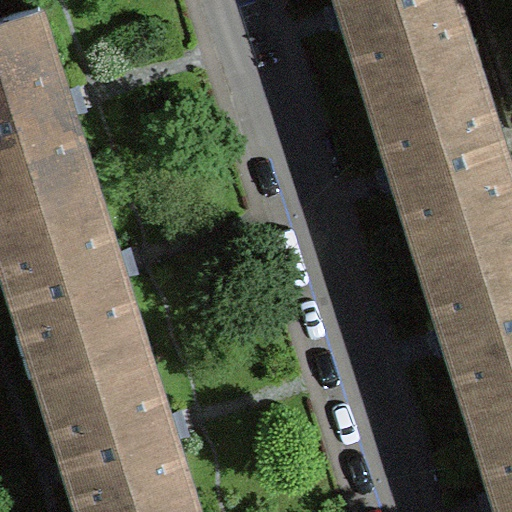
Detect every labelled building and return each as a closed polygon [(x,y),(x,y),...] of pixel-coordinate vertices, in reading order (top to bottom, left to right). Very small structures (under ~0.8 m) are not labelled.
[(341,0),(371,93),(463,64),(447,13),(460,9),(457,0),(341,0)] [(0,200),(3,209),(95,181),(55,56),(39,4),(0,16),(0,200)] [(463,64),(371,93),(383,132),(422,255),(511,226),(511,218),(498,175),(511,171),(492,110),(479,114),(463,64)] [(95,181),(3,209),(18,260),(5,264),(25,325),(38,321),(54,372),(146,342),(110,230),(95,183),(95,181)] [(474,417),(511,404),(511,226),(422,255),(435,297),(474,417)] [(89,483),(98,511),(174,511),(197,505),(159,385),(146,342),(54,372),(70,422),(57,426),(76,487),(89,483)] [(511,511),(511,404),(474,417),(483,447),(503,511),(511,511)]
